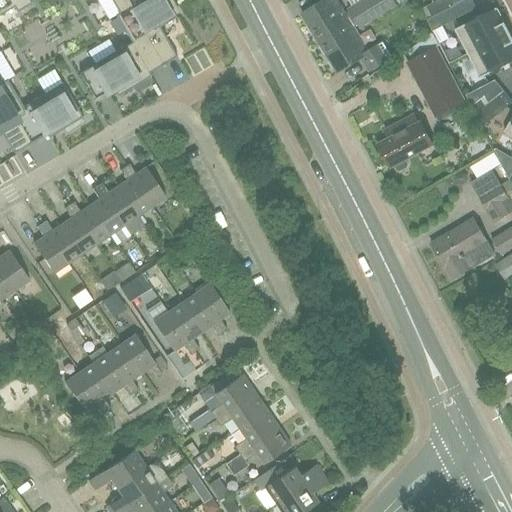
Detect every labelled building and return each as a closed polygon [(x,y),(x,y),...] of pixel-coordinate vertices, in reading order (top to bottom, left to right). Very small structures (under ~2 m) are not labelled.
[(0,0),(0,14),(13,6),(16,12),(32,2),(30,0),(0,0)] [(110,0),(111,1),(118,13),(119,13),(139,1),(141,0),(110,0)] [(118,13),(115,15),(130,41),(131,42),(145,34),(164,66),(178,58),(159,27),(176,17),(174,13),(178,11),(171,0),(167,0),(167,1),(166,0),(141,0),(139,1),(119,13),(118,13)] [(335,26),(347,19),(335,0),(319,0),(301,11),(318,39),(337,28),(335,26)] [(377,16),(367,0),(361,0),(347,9),(351,16),(356,23),(358,28),(377,16)] [(367,0),(377,16),(396,5),(393,0),(367,0)] [(449,7),(454,5),(451,0),(436,0),(426,5),(432,16),(449,7)] [(455,19),(449,7),(432,16),(427,19),(433,30),(455,19)] [(509,31),(496,7),(455,29),(467,53),(509,31)] [(337,28),(318,39),(327,55),(337,70),(350,62),(363,54),(369,63),(374,73),(384,66),(394,59),(392,54),(383,42),(375,47),(367,52),(357,35),(351,26),(356,23),(351,16),(347,19),(335,26),(337,28)] [(511,60),(511,38),(509,31),(467,53),(480,77),(511,60)] [(145,34),(131,42),(140,58),(150,74),(164,66),(145,34)] [(405,62),(435,118),(466,102),(437,46),(439,46),(434,35),(407,49),(412,58),(405,62)] [(105,57),(79,72),(87,85),(95,97),(103,92),(112,87),(117,96),(125,91),(133,86),(135,90),(143,85),(152,81),(149,77),(151,76),(150,74),(140,58),(131,42),(130,41),(105,57)] [(457,44),(445,50),(450,60),(462,54),(457,44)] [(0,151),(9,146),(14,155),(31,145),(15,119),(27,113),(22,106),(7,79),(3,81),(4,82),(0,84),(0,151)] [(27,113),(15,119),(31,145),(47,135),(48,137),(63,128),(66,132),(83,121),(81,118),(82,117),(62,82),(22,106),(27,113)] [(511,100),(504,91),(476,113),(485,124),(511,101),(511,100)] [(486,105),(481,98),(471,106),(476,112),(486,105)] [(383,129),(388,137),(378,142),(389,164),(392,168),(394,166),(396,170),(400,171),(408,166),(409,163),(407,160),(434,145),(421,120),(419,121),(414,112),(383,129)] [(129,163),(123,167),(150,207),(165,197),(145,167),(136,173),(129,163)] [(126,180),(116,187),(136,216),(150,207),(123,167),(119,170),(126,180)] [(459,171),(455,173),(454,178),(457,182),(461,183),(465,180),(466,176),(464,172),(459,171)] [(511,212),(511,183),(509,179),(478,197),(493,223),(511,212)] [(101,182),(95,186),(122,226),(136,216),(116,187),(108,192),(101,182)] [(98,199),(88,205),(109,235),(122,226),(95,186),(91,189),(98,199)] [(109,235),(88,205),(80,211),(73,201),(68,205),(95,245),(109,235)] [(95,245),(68,205),(64,207),(71,217),(61,224),(81,254),(95,245)] [(493,253),(471,216),(429,241),(450,278),(493,253)] [(81,254),(61,224),(52,230),(45,220),(40,223),(67,263),(81,254)] [(36,226),(43,236),(33,243),(53,273),(67,263),(40,223),(36,226)] [(511,226),(490,239),(500,256),(511,248),(511,226)] [(0,269),(14,290),(29,280),(8,250),(0,255),(0,269)] [(511,252),(495,264),(506,279),(511,274),(511,252)] [(0,299),(14,290),(0,269),(0,299)] [(141,273),(119,288),(128,301),(150,287),(141,273)] [(82,299),(98,293),(92,279),(77,285),(82,299)] [(209,283),(194,293),(221,332),(226,329),(220,319),(229,313),(209,283)] [(114,291),(101,300),(110,313),(123,304),(114,291)] [(221,332),(194,293),(180,303),(200,332),(211,325),(217,335),(221,332)] [(200,332),(180,303),(167,312),(193,351),(199,347),(192,338),(200,332)] [(511,303),(497,313),(511,336),(511,303)] [(193,351),(167,312),(153,322),(173,351),(183,344),(190,354),(193,351)] [(42,322),(64,351),(75,342),(53,314),(42,322)] [(82,329),(75,318),(70,321),(65,324),(79,345),(83,342),(80,336),(82,329)] [(134,334),(120,344),(140,373),(150,367),(156,376),(161,373),(155,363),(134,334)] [(120,344),(106,353),(132,393),(138,389),(131,379),(140,373),(120,344)] [(132,393),(106,353),(92,363),(112,392),(122,385),(129,395),(132,393)] [(112,392),(92,363),(78,372),(105,411),(110,408),(104,398),(112,392)] [(105,411),(78,372),(64,382),(84,411),(95,404),(101,414),(105,411)] [(214,419),(253,392),(241,374),(214,393),(221,404),(199,418),(204,425),(214,418),(214,419)] [(253,392),(214,419),(215,420),(208,425),(211,429),(218,424),(220,426),(231,418),(237,428),(265,409),(253,392)] [(265,409),(237,428),(245,438),(234,445),(239,453),(277,427),(265,409)] [(290,445),(277,427),(239,453),(244,460),(255,453),(262,464),(290,445)] [(198,452),(191,442),(183,447),(190,457),(198,452)] [(191,460),(195,467),(212,455),(208,448),(191,460)] [(115,487),(145,467),(133,450),(88,481),(94,490),(110,479),(115,487)] [(145,467),(115,487),(121,496),(105,507),(109,511),(115,511),(167,477),(161,469),(156,465),(149,464),(145,467)] [(219,471),(232,491),(241,484),(228,465),(219,471)] [(278,477),(263,487),(269,495),(274,503),(275,504),(298,489),(304,485),(321,473),(318,469),(315,465),(307,470),(299,475),(296,471),(293,467),(278,477)] [(321,473),(275,504),(280,511),(301,511),(317,502),(311,493),(327,482),(321,473)] [(172,485),(167,477),(115,511),(152,511),(168,501),(162,492),(172,485)] [(220,502),(230,495),(218,477),(208,484),(220,502)] [(241,511),(230,495),(220,502),(226,511),(241,511)] [(212,497),(203,503),(201,504),(206,511),(209,511),(212,511),(219,508),(212,497)] [(0,511),(11,511),(3,499),(0,500),(0,511)] [(175,511),(168,501),(152,511),(175,511)]
